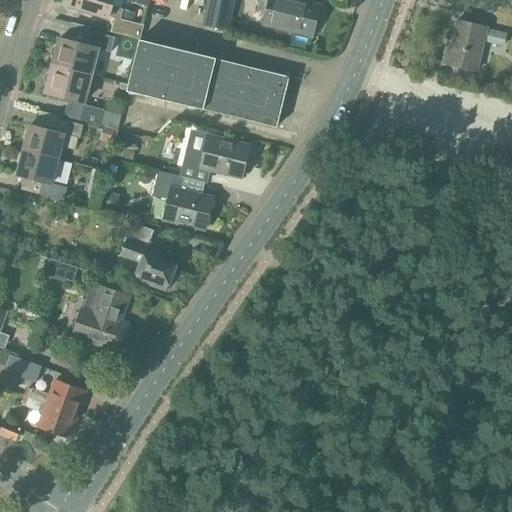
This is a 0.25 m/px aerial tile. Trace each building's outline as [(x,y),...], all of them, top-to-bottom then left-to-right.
[(119,20),(123,10),(111,7),(113,0),(70,0),(71,0),(68,7),(107,18),(108,16),(114,18),(111,33),(139,40),(143,26),(119,20)] [(229,31),(235,0),(208,0),(206,12),(203,26),(210,27),(229,31)] [(311,36),(319,7),(318,7),(319,5),(298,0),(270,0),(270,2),(269,1),(263,0),(260,0),(258,10),(266,12),(267,12),(264,24),(287,30),(311,36)] [(501,46),(504,35),(485,30),(485,29),(455,22),(449,42),(446,41),(441,63),(475,72),(483,42),(501,46)] [(51,54),(51,55),(51,56),(51,57),(52,58),(52,59),(53,60),(54,61),(52,66),(89,75),(91,76),(98,49),(111,52),(115,38),(112,37),(90,33),(87,46),(59,40),(57,46),(56,46),(55,47),(54,47),(54,48),(53,48),(53,49),(52,49),(52,50),(51,51),(51,52),(51,53),(51,54)] [(129,92),(128,97),(139,100),(140,95),(149,97),(148,102),(159,105),(160,100),(169,102),(168,107),(179,110),(180,105),(201,110),(200,115),(267,132),(267,131),(261,129),(262,125),(264,118),(259,117),(264,96),(269,98),(273,85),(140,52),(129,92)] [(44,80),(44,81),(44,82),(45,82),(45,83),(45,84),(46,85),(46,86),(47,87),(46,93),(46,94),(72,100),(74,100),(70,117),(102,125),(115,129),(117,129),(120,116),(119,116),(104,112),(104,111),(83,106),(84,105),(84,103),(85,103),(91,76),(89,75),(52,66),(51,73),(50,73),(49,73),(48,74),(47,75),(46,76),(45,77),(45,78),(45,79),(44,80)] [(123,105),(125,95),(115,93),(113,102),(123,105)] [(33,126),(26,150),(45,155),(56,158),(59,159),(62,147),(74,150),(78,137),(79,138),(80,138),(83,126),(82,126),(59,120),(56,132),(33,126)] [(104,129),(101,140),(111,142),(113,143),(116,132),(115,132),(104,129)] [(241,178),(248,149),(207,138),(202,157),(186,153),(180,178),(181,178),(204,184),(207,170),(241,178)] [(115,144),(112,157),(126,161),(130,148),(115,144)] [(19,175),(19,176),(41,182),(43,182),(40,194),(62,199),(63,200),(66,188),(54,185),(52,184),(59,159),(56,158),(45,155),(26,150),(19,175)] [(204,230),(211,200),(178,192),(181,178),(180,178),(157,172),(151,197),(167,201),(162,220),(204,230)] [(148,174),(142,174),(139,178),(140,183),(144,185),(149,185),(152,181),(151,176),(148,174)] [(112,212),(116,198),(102,194),(98,208),(112,212)] [(166,292),(174,267),(158,262),(160,256),(147,251),(154,231),(130,223),(123,242),(126,244),(122,257),(141,264),(134,281),(166,292)] [(50,259),(48,264),(47,263),(43,274),(65,281),(65,279),(73,282),(78,268),(50,259)] [(121,319),(128,298),(98,288),(89,314),(82,311),(72,338),(117,353),(126,327),(116,323),(118,318),(121,319)] [(35,384),(40,368),(0,353),(0,366),(6,368),(4,373),(35,384)] [(31,392),(29,397),(76,414),(78,415),(79,412),(86,392),(84,391),(54,380),(53,384),(49,395),(32,389),(31,392)] [(28,400),(26,406),(42,412),(41,414),(36,426),(38,427),(68,438),(69,438),(78,415),(76,414),(29,397),(28,400)] [(0,434),(16,440),(20,430),(3,423),(0,431),(0,434)]
